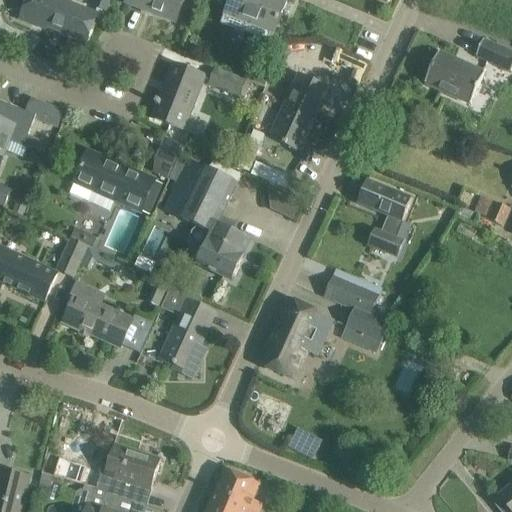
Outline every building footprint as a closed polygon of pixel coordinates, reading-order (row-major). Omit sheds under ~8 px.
[(97,15),(60,0),(27,0),(21,17),(23,18),(22,21),(31,24),(32,21),(86,42),(97,15)] [(96,0),(93,7),(108,13),(112,0),(96,0)] [(175,22),(182,3),(183,0),(127,0),(126,4),(175,22)] [(286,0),(231,0),(226,14),(274,32),(286,0)] [(511,67),(511,52),(482,39),(475,56),(510,72),(511,67)] [(485,74),(457,61),(439,53),(425,84),(471,105),(485,74)] [(204,76),(192,72),(174,64),(159,101),(157,101),(155,105),(157,106),(153,119),(183,130),(204,76)] [(248,80),(239,77),(216,67),(209,86),(241,98),(248,80)] [(328,89),(310,81),(299,76),(270,139),(286,147),(287,145),(300,151),(328,89)] [(0,136),(9,140),(43,153),(47,143),(28,135),(35,119),(57,128),(63,112),(32,99),(27,112),(0,101),(0,136)] [(0,162),(9,140),(0,136),(0,162)] [(183,148),(164,140),(156,160),(153,172),(169,179),(183,148)] [(154,181),(88,152),(70,194),(88,202),(93,191),(141,212),(141,211),(149,214),(162,185),(154,182),(154,181)] [(169,198),(162,212),(196,229),(192,232),(190,238),(192,245),(196,248),(199,249),(204,248),(197,264),(215,272),(233,281),(244,257),(242,256),(250,240),(232,231),(236,223),(222,216),(238,184),(220,175),(202,166),(187,159),(186,160),(176,183),(169,198)] [(412,199),(385,188),(367,181),(357,204),(388,216),(381,233),(375,230),(368,246),(398,258),(404,243),(396,239),(403,222),(402,222),(412,199)] [(0,205),(4,207),(10,191),(0,186),(0,205)] [(473,215),(489,221),(502,227),(503,225),(504,226),(511,211),(510,210),(481,197),(473,215)] [(18,200),(13,213),(24,218),(30,205),(18,200)] [(449,209),(435,212),(437,223),(451,221),(449,209)] [(77,229),(72,240),(87,247),(93,250),(98,239),(77,229)] [(79,265),(87,247),(72,240),(58,270),(74,277),(79,265)] [(87,247),(79,265),(90,270),(92,264),(96,263),(114,270),(118,261),(93,250),(87,247)] [(0,281),(44,302),(53,284),(57,274),(1,248),(0,249),(0,281)] [(334,277),(326,298),(355,310),(372,317),(381,296),(334,277)] [(133,320),(99,304),(101,300),(93,296),(95,292),(77,284),(71,297),(72,298),(71,301),(73,302),(63,323),(73,328),(74,327),(120,348),(133,320)] [(180,317),(161,359),(176,366),(174,370),(192,379),(203,356),(196,354),(199,347),(215,313),(199,306),(203,299),(187,292),(172,285),(161,309),(180,317)] [(390,286),(382,300),(392,307),(393,308),(403,293),(390,286)] [(317,357),(334,320),(289,300),(260,365),(292,379),(305,352),(317,357)] [(381,302),(374,316),(385,322),(392,307),(382,300),(381,302)] [(355,310),(347,328),(383,343),(391,325),(372,317),(355,310)] [(293,440),(288,449),(311,462),(316,453),(293,440)] [(84,487),(139,504),(139,503),(138,503),(143,489),(151,491),(161,460),(114,445),(104,477),(100,476),(98,483),(86,479),(84,487)] [(0,511),(21,511),(30,477),(0,469),(0,511)] [(252,501),(259,485),(225,471),(207,511),(257,511),(261,505),(252,501)] [(40,486),(37,498),(49,501),(52,489),(50,489),(40,486)] [(139,504),(84,487),(83,491),(81,490),(76,493),(70,511),(135,511),(138,504),(139,504)] [(511,511),(511,487),(500,497),(501,498),(494,504),(500,511),(511,511)]
